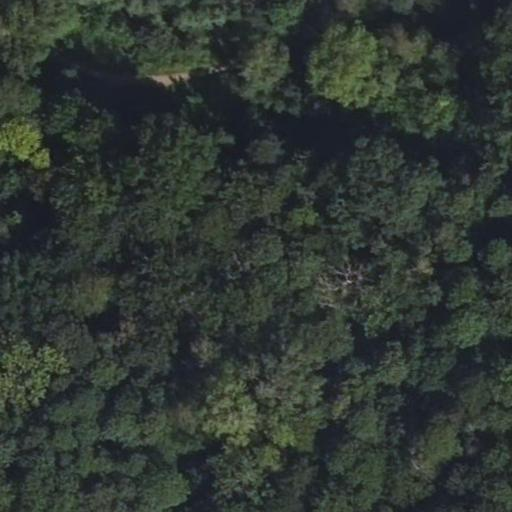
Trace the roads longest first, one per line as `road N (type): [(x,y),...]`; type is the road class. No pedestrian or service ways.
road 1 (track): [(0,61),(66,98),(227,72),(506,0)]
road 2 (unknown): [(66,98),(325,476),(337,511)]
road 3 (track): [(464,163),(66,98)]
road 4 (unknown): [(66,98),(0,268)]
